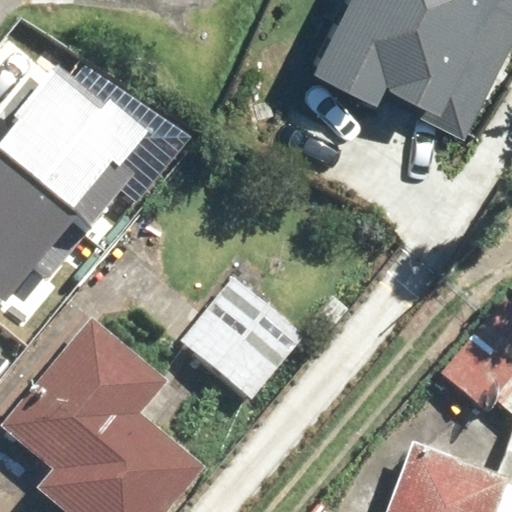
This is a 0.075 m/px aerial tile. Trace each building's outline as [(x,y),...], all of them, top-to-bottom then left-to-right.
[(511,0),(312,0),(290,53),(465,126),(511,12),(511,0)] [(23,120),(0,149),(0,154),(91,229),(139,170),(128,161),(155,127),(116,95),(102,113),(50,70),(14,113),(23,120)] [(0,295),(10,303),(36,269),(49,279),(91,229),(0,154),(0,295)] [(217,290),(175,349),(246,400),(289,341),(217,290)] [(511,325),(493,309),(432,378),(477,417),(511,377),(511,325)] [(0,425),(0,458),(66,511),(153,511),(201,453),(66,344),(0,425)] [(395,454),(376,511),(482,511),(492,484),(395,454)]
